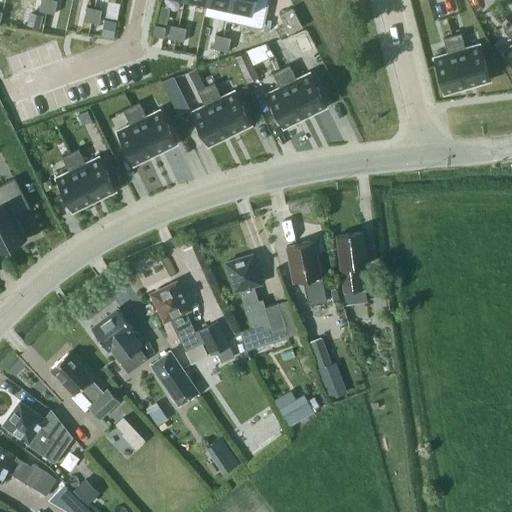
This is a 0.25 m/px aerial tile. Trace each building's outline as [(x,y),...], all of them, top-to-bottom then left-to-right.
[(41,0),(39,11),(47,13),(50,0),(41,0)] [(56,0),(50,0),(47,13),(55,14),(58,0),(56,0)] [(208,0),(208,3),(230,8),(232,0),(208,0)] [(232,0),(230,8),(253,13),(255,0),(232,0)] [(87,7),(84,20),(92,22),(95,8),(87,7)] [(95,8),(92,22),(100,24),(103,10),(95,8)] [(304,28),(293,8),(280,14),(286,26),(290,33),(290,34),(304,28)] [(31,12),(27,26),(40,29),(44,15),(31,12)] [(114,39),(118,22),(106,19),(102,36),(114,39)] [(156,25),(154,36),(165,37),(166,27),(156,25)] [(172,25),(169,39),(176,40),(179,27),(172,25)] [(179,27),(176,40),(184,42),(187,28),(179,27)] [(462,33),(453,35),(468,87),(491,80),(480,44),(466,48),(462,33)] [(216,34),(213,48),(221,50),(224,36),(216,34)] [(448,54),(434,58),(445,93),(468,87),(453,35),(444,38),(448,54)] [(224,36),(221,50),(229,52),(232,38),(224,36)] [(267,44),(262,46),(268,58),(274,55),(267,44)] [(247,52),(236,57),(248,83),(260,77),(254,65),(248,52),(247,52)] [(281,69),(305,118),(326,107),(309,73),(296,80),(289,65),(281,69)] [(284,129),(305,118),(281,69),(273,73),(280,88),(267,94),(284,129)] [(174,76),(162,82),(170,99),(183,93),(174,76)] [(206,87),(230,136),(252,125),(235,91),(221,98),(214,83),(206,87)] [(209,146),(230,136),(206,87),(198,91),(205,105),(192,112),(209,146)] [(130,107),(154,156),(176,145),(159,111),(145,117),(138,103),(130,107)] [(133,166),(154,156),(130,107),(122,111),(129,125),(116,132),(133,166)] [(88,110),(80,114),(85,124),(93,120),(88,110)] [(70,153),(94,202),(115,191),(98,157),(84,164),(77,149),(70,153)] [(72,212),(94,202),(70,153),(61,157),(69,171),(55,178),(72,212)] [(32,208),(17,178),(0,186),(0,254),(26,241),(14,217),(32,208)] [(51,180),(43,184),(47,191),(55,187),(51,180)] [(370,265),(365,233),(338,237),(348,307),(369,304),(367,291),(366,291),(362,266),(370,265)] [(327,301),(317,242),(288,247),(294,282),(304,280),(309,304),(327,301)] [(263,284),(254,255),(227,263),(237,292),(241,291),(253,330),(272,324),(274,331),(287,327),(280,304),(267,309),(264,300),(260,302),(255,286),(263,284)] [(197,333),(187,312),(191,310),(177,283),(153,295),(166,321),(171,319),(187,351),(193,363),(209,356),(203,344),(205,343),(210,354),(230,345),(218,320),(198,329),(199,332),(197,333)] [(338,289),(331,290),(334,300),(340,299),(338,289)] [(134,352),(142,346),(133,334),(135,332),(119,309),(93,329),(109,351),(111,349),(124,366),(129,366),(137,360),(137,356),(134,352)] [(311,342),(320,368),(332,364),(323,338),(311,342)] [(150,364),(179,406),(200,392),(171,349),(150,364)] [(93,403),(88,407),(100,420),(119,401),(108,389),(104,393),(91,379),(92,378),(69,353),(51,370),(74,395),(80,389),(93,403)] [(246,359),(238,363),(242,371),(250,368),(246,359)] [(348,393),(344,383),(326,390),(329,399),(348,393)] [(314,409),(305,394),(280,409),(289,424),(314,409)] [(27,445),(54,464),(67,446),(40,427),(46,420),(21,403),(5,425),(29,442),(27,445)] [(132,426),(124,417),(116,425),(124,433),(132,426)] [(213,457),(228,447),(225,442),(222,438),(207,448),(213,457)] [(0,483),(7,472),(24,482),(44,493),(53,478),(43,469),(34,464),(32,467),(16,457),(17,456),(0,446),(0,483)] [(234,450),(215,462),(222,473),(241,460),(234,450)] [(100,492),(86,478),(74,490),(89,504),(100,492)]
